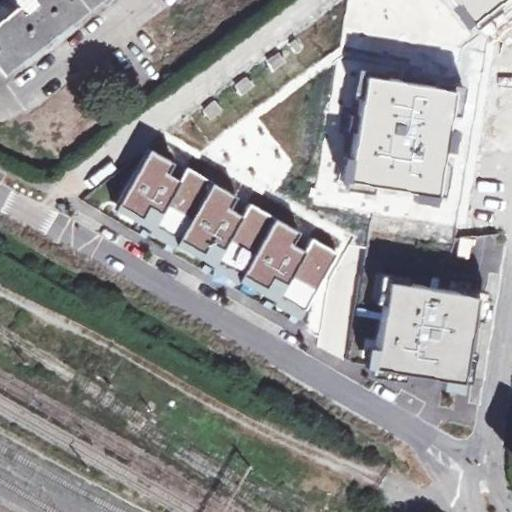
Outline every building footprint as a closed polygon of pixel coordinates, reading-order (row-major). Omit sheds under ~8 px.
[(0,0),(0,59),(77,0),(0,0)] [(448,0),(464,22),(493,0),(448,0)] [(453,89),(361,73),(342,175),(435,192),(453,89)] [(511,136),(492,135),(487,200),(511,201),(511,136)] [(179,167),(150,151),(116,209),(299,318),(338,253),(312,237),(304,249),(296,244),(301,236),(254,208),(244,224),(225,213),(233,201),(188,174),(184,181),(174,175),(179,167)] [(462,225),(375,208),(368,248),(350,245),(328,283),(317,343),(339,347),(335,365),(358,369),(355,380),(474,403),(496,288),(452,280),(462,225)] [(119,388),(132,366),(99,347),(86,368),(119,388)]
